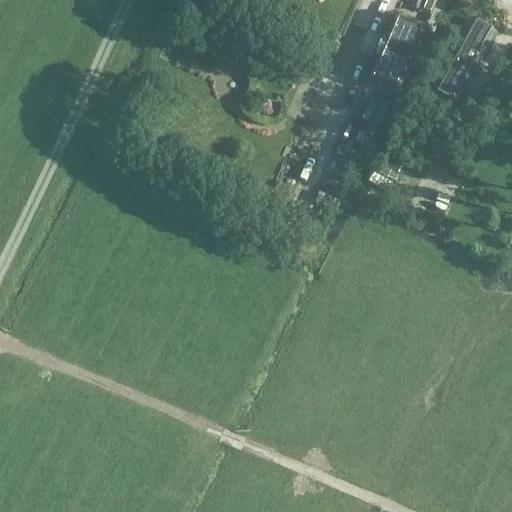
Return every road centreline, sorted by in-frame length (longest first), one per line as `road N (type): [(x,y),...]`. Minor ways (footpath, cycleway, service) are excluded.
road 1 (track): [(402,511),(0,341)]
road 2 (track): [(133,0),(0,280)]
